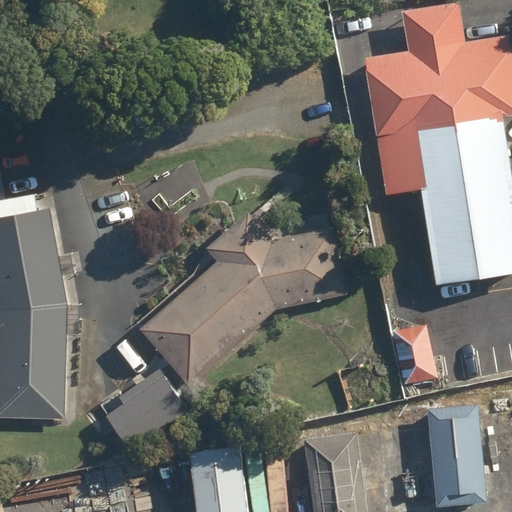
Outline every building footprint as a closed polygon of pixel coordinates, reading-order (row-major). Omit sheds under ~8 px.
[(190,17),(203,20),(206,0),(191,0),(189,8),(192,9),(190,17)] [(413,134),(437,284),(511,272),(511,181),(502,120),(511,119),(511,60),(468,67),(467,56),(426,62),(428,74),(381,81),(390,138),(413,134)] [(0,199),(0,287),(5,309),(3,412),(71,413),(73,294),(53,189),(0,199)] [(142,330),(190,385),(278,309),(348,294),(334,228),(272,241),(248,212),(207,248),(220,263),(142,330)] [(356,258),(357,270),(365,270),(363,257),(356,258)] [(393,337),(402,382),(431,377),(422,332),(393,337)] [(338,372),(348,408),(368,403),(358,366),(338,372)] [(196,402),(166,367),(112,413),(141,448),(196,402)] [(511,375),(441,394),(450,429),(511,412),(511,375)] [(434,401),(404,406),(413,452),(442,446),(434,401)] [(511,414),(459,428),(467,460),(511,448),(511,414)] [(402,420),(346,430),(359,502),(402,494),(395,452),(408,450),(402,420)] [(342,511),(327,433),(266,444),(278,511),(342,511)] [(272,511),(259,434),(203,444),(214,511),(272,511)] [(199,511),(189,447),(127,458),(135,511),(199,511)] [(129,511),(123,471),(27,487),(30,511),(129,511)]
